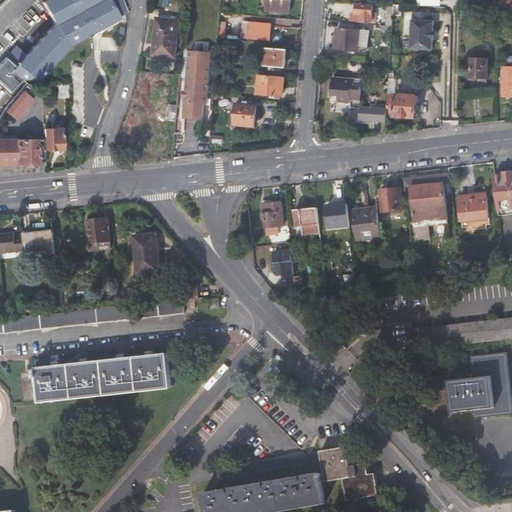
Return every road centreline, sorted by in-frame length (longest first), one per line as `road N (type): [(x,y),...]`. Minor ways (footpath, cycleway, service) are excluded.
road 1 (residential): [(0,348),(240,323),(260,307)]
road 2 (tertiary): [(275,323),(455,511)]
road 3 (residential): [(275,323),(107,511)]
road 4 (secondary): [(511,138),(304,161)]
road 5 (residential): [(139,0),(108,126),(107,182)]
road 6 (tertiary): [(144,178),(260,307)]
road 7 (residential): [(316,0),(304,161)]
